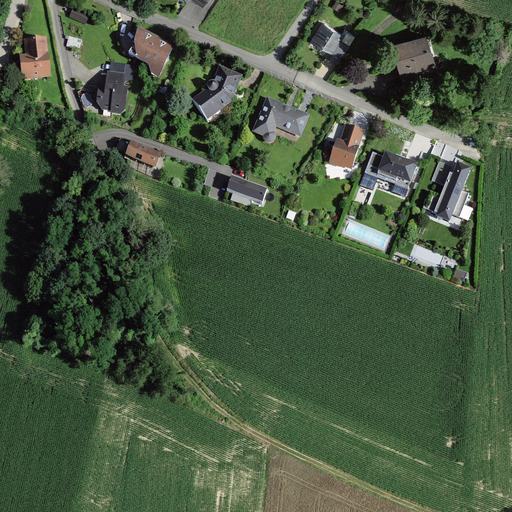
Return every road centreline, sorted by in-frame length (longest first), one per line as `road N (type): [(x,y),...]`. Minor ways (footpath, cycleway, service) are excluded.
road 1 (track): [(89,139),(157,333),(189,377),(265,440),(430,511)]
road 2 (residential): [(109,0),(467,145)]
road 3 (residential): [(52,0),(89,139)]
